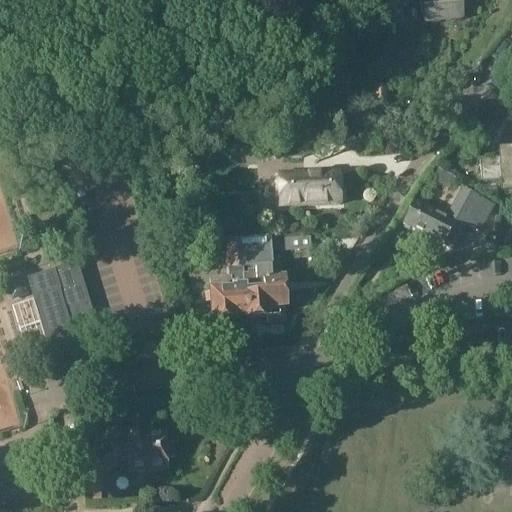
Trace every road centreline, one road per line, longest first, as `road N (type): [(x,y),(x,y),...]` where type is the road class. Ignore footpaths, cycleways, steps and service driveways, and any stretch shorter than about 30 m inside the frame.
road 1 (residential): [(481,77),(326,309),(297,372)]
road 2 (residential): [(297,372),(511,360)]
road 3 (residential): [(228,511),(283,417),(297,372)]
